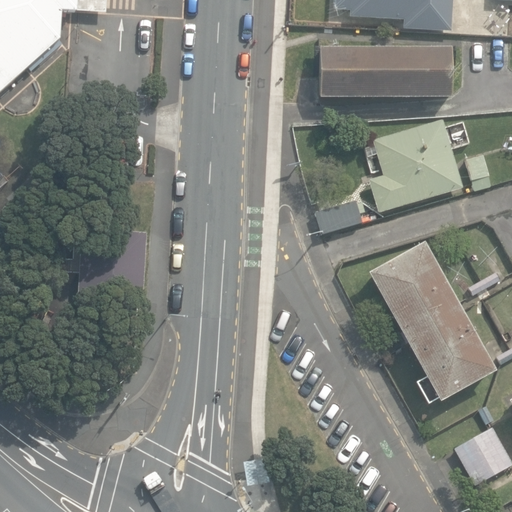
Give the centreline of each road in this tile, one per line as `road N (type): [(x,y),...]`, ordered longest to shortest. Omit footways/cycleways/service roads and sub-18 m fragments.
road 1 (secondary): [(220,0),(202,298),(177,511)]
road 2 (tertiary): [(0,437),(172,511)]
